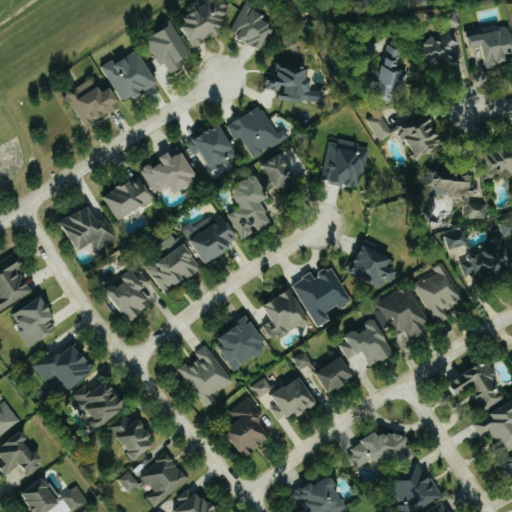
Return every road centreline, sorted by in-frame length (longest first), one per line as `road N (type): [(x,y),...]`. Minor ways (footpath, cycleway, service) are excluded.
road 1 (residential): [(19,207),(128,364),(255,511)]
road 2 (residential): [(511,316),(312,443),(245,498)]
road 3 (residential): [(0,222),(219,75)]
road 4 (residential): [(128,364),(316,225)]
road 5 (residential): [(406,381),(484,511)]
